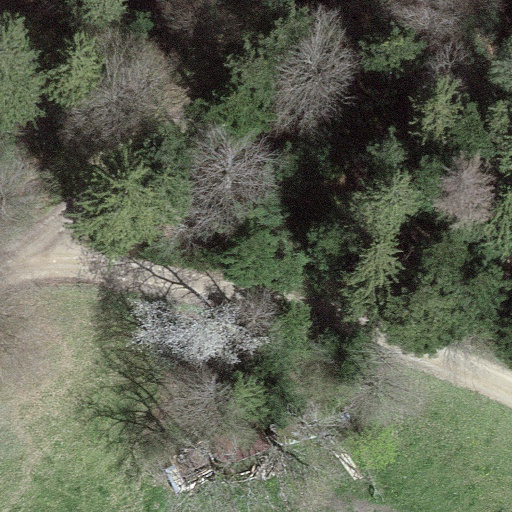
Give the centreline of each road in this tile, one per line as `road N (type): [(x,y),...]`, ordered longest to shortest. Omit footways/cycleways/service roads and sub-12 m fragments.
road 1 (unclassified): [(56,259),(318,309),(511,385)]
road 2 (unclassified): [(363,0),(56,259)]
